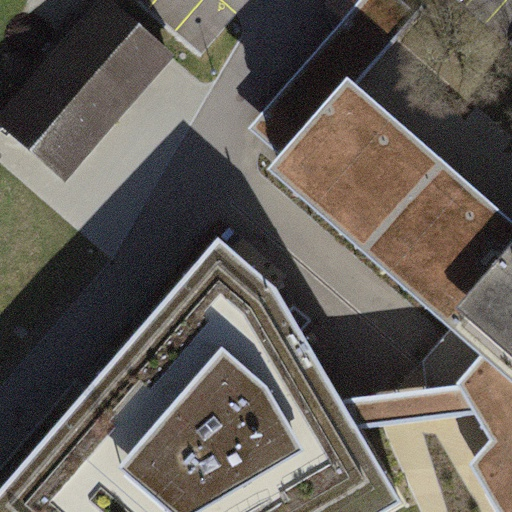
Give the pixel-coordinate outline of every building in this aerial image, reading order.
[(174,61),(110,0),(100,0),(0,109),(0,121),(63,179),(168,67),(174,61)] [(347,92),(350,94),(417,16),(398,0),(362,0),(250,130),(287,161),(347,92)] [(347,92),(287,161),(278,172),(502,362),(511,370),(511,247),(344,101),(350,94),(347,92)] [(270,282),(212,233),(0,478),(0,511),(388,511),(401,505),(270,282)] [(511,511),(511,370),(502,362),(470,401),(461,406),(511,490),(511,511)]
